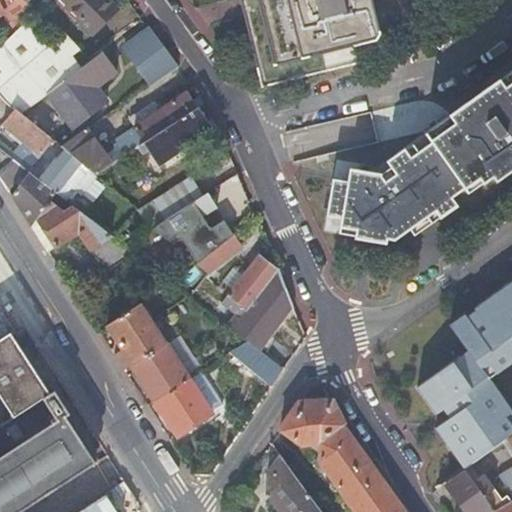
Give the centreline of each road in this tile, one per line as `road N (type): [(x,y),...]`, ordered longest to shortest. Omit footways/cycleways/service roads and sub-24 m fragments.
road 1 (secondary): [(0,241),(175,511)]
road 2 (residential): [(511,25),(443,74),(238,121)]
road 3 (residential): [(238,121),(331,334)]
road 4 (residential): [(331,334),(200,511)]
road 5 (residential): [(331,334),(391,316),(511,223)]
road 6 (residential): [(331,334),(345,379),(424,511)]
road 7 (residential): [(155,0),(238,121)]
